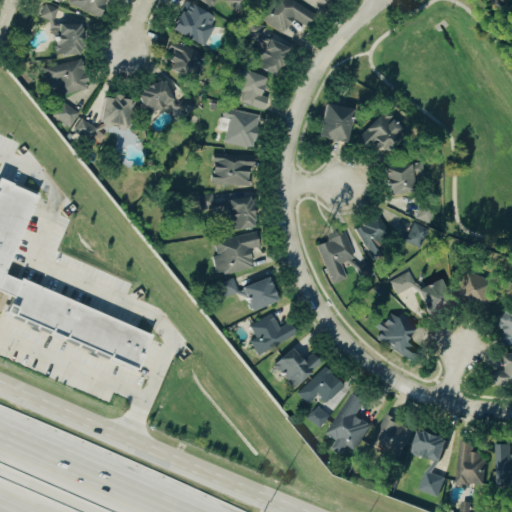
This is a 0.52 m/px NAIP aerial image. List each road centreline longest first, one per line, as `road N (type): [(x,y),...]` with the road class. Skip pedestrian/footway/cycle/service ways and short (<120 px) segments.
road 1 (residential): [(511,415),(409,390),(373,365),(332,328),(286,237),(296,118),(339,37),(380,0)]
road 2 (secondary): [(307,511),(0,381)]
road 3 (motorway): [(181,511),(0,432)]
